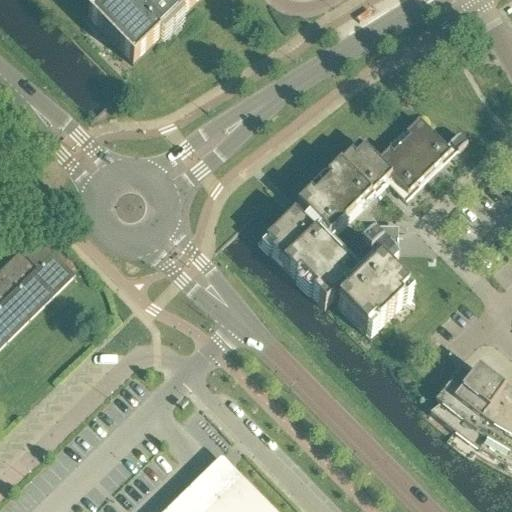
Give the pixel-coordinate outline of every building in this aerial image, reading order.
[(132,70),(204,0),(111,0),(87,24),(132,70)] [(351,158),(297,211),(327,243),(330,240),(337,234),(385,187),(402,205),(423,185),(431,194),(443,183),(434,174),(450,159),(419,127),(406,140),(409,143),(393,159),(390,155),(378,167),(364,152),(354,162),(351,158)] [(467,149),(459,141),(449,151),(453,155),(457,159),(467,149)] [(334,303),(355,283),(294,220),(271,241),(262,250),(295,283),(298,280),(314,296),(311,300),(324,313),(334,303)] [(350,294),(349,300),(337,312),(365,341),(373,332),(377,335),(402,311),(398,308),(407,299),(389,281),(396,273),(391,267),(391,241),(403,241),(403,239),(341,239),(337,234),(330,240),(372,240),(372,248),(363,257),(377,272),(366,283),(361,283),(350,294)] [(0,355),(72,285),(33,245),(0,277),(0,355)] [(439,411),(429,419),(438,425),(454,438),(467,448),(482,458),(496,466),(511,474),(511,401),(510,400),(504,397),(499,393),(495,390),(489,385),(483,380),(478,375),(468,388),(452,376),(430,404),(439,411)] [(247,511),(228,492),(208,511),(191,493),(171,511),(247,511)]
